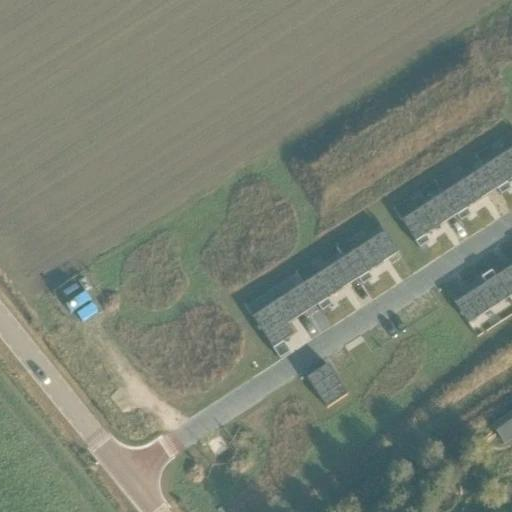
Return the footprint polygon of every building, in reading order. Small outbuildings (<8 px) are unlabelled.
[(511,151),(483,170),(496,190),(506,184),(511,180),(511,151)] [(483,170),(442,196),(456,217),(466,211),(496,190),(483,170)] [(506,184),(496,190),(500,197),(511,190),(506,184)] [(442,196),(401,223),(415,244),(425,237),(456,217),(442,196)] [(466,211),(456,217),(460,223),(470,217),(466,211)] [(384,234),(344,260),(358,281),(368,274),(398,255),(384,234)] [(425,237),(415,244),(419,250),(429,243),(425,237)] [(344,260),(303,286),(317,307),(327,301),(358,281),(344,260)] [(511,268),(495,279),(509,300),(511,297),(511,268)] [(491,273),(481,279),(485,285),(495,279),(491,273)] [(368,274),(358,281),(362,287),(372,280),(368,274)] [(485,285),(455,305),(468,326),(509,300),(495,279),(485,285)] [(303,286),(252,319),(272,350),(283,344),(293,337),(287,327),(317,307),(303,286)] [(327,301),(317,307),(321,313),(331,307),(327,301)] [(283,344),(272,350),(279,361),(290,354),(283,344)] [(327,366),(307,380),(326,410),(347,397),(327,366)] [(511,413),(492,428),(505,446),(511,441),(511,413)]
